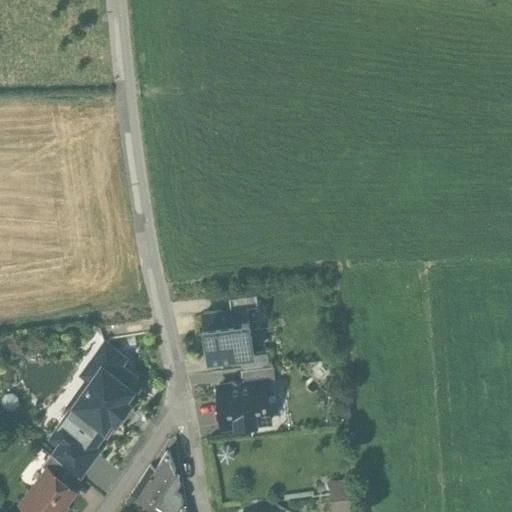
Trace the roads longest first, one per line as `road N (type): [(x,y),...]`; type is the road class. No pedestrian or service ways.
road 1 (unclassified): [(179,403),(151,280),(115,0)]
road 2 (residential): [(179,403),(101,511)]
